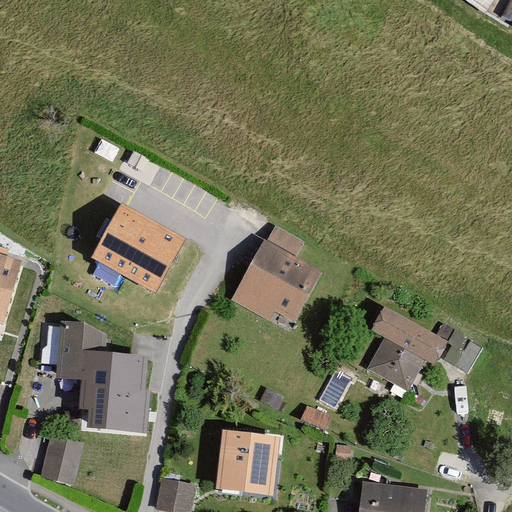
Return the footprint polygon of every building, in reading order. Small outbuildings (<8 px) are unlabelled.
[(122,205),(92,258),(156,294),(186,241),(122,205)] [(265,240),(232,300),(269,321),(275,311),(295,322),(323,272),(265,240)] [(22,264),(0,257),(0,321),(5,323),(22,264)] [(449,343),(385,307),(371,331),(384,338),(367,369),(408,392),(424,359),(436,365),(449,343)] [(111,325),(61,322),(57,379),(82,381),(80,410),(89,411),(87,431),(147,435),(150,391),(145,391),(148,357),(109,354),(111,325)] [(280,437),(223,431),(217,490),(274,496),(280,437)] [(84,443),(51,436),(41,478),(75,486),(84,443)] [(191,511),(197,485),(161,478),(155,510),(167,511),(191,511)] [(424,511),(427,490),(362,483),(358,511),(424,511)]
